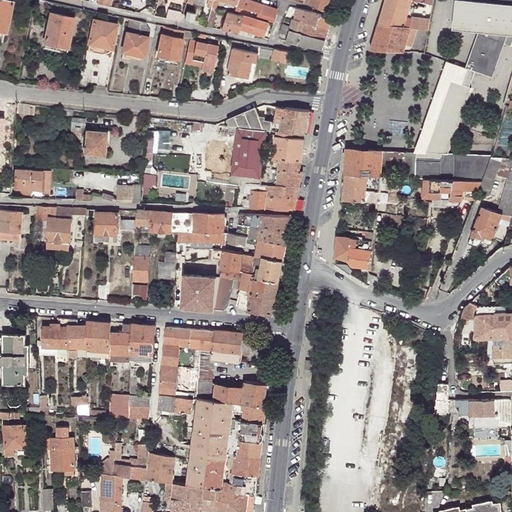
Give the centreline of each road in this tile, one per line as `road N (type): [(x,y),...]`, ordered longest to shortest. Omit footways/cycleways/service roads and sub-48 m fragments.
road 1 (residential): [(330,100),(265,94),(212,113),(0,91)]
road 2 (residential): [(313,212),(0,200)]
road 3 (residential): [(342,56),(59,0)]
road 4 (secondary): [(297,326),(275,511)]
road 5 (residential): [(160,315),(0,303)]
road 6 (residential): [(304,271),(431,318),(443,314)]
road 7 (residential): [(297,326),(160,315)]
road 8 (residential): [(443,314),(455,394),(511,395)]
